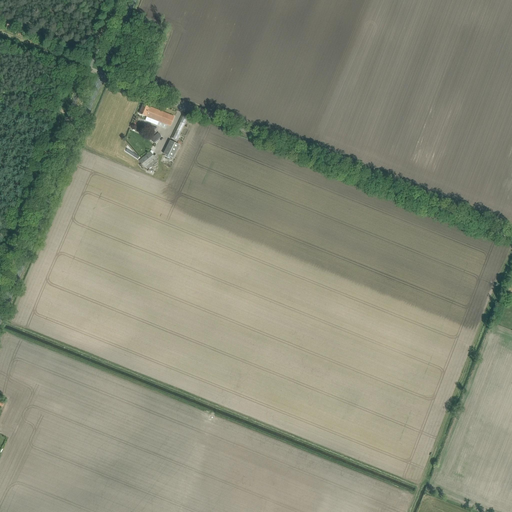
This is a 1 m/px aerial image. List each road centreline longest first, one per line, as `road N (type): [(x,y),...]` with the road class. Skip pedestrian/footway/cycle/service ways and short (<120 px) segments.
road 1 (unclassified): [(511,236),(102,73)]
road 2 (secondary): [(0,315),(102,73)]
